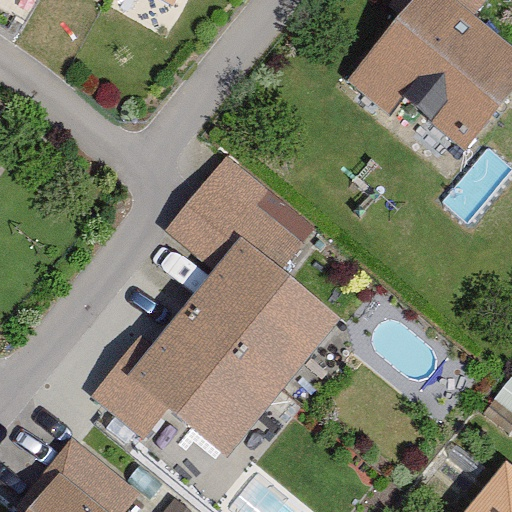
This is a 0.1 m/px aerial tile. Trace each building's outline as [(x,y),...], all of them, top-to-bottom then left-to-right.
[(178,0),(159,0),(174,8),(178,0)] [(511,56),(471,23),(489,0),(435,0),(366,84),(457,160),(511,93),(511,56)] [(343,318),(281,268),(314,227),(228,158),(168,232),(215,270),(153,346),(141,335),(90,398),(144,443),(169,412),(228,460),(343,318)] [(492,511),(511,511),(511,487),(492,511)] [(26,511),(87,511),(60,491),(26,511)]
